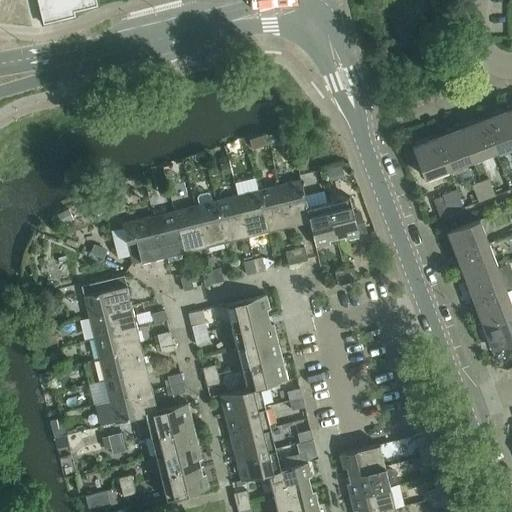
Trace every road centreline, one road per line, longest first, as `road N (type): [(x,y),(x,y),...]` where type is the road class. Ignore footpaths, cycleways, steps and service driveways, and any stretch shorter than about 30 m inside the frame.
road 1 (tertiary): [(301,16),(325,31),(463,409)]
road 2 (tertiary): [(50,65),(249,18),(301,16)]
